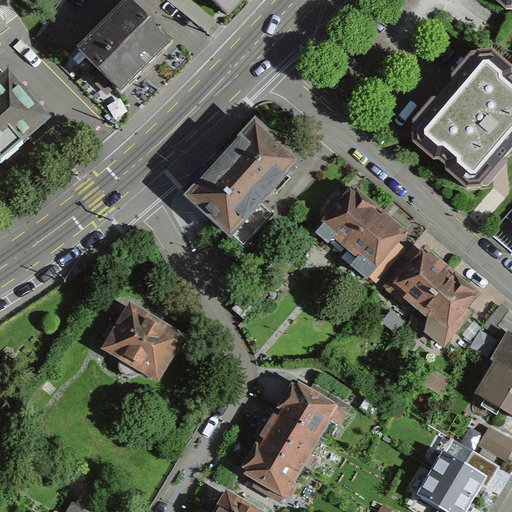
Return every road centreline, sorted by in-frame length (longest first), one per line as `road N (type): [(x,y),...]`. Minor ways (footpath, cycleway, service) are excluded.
road 1 (residential): [(169,511),(230,410),(237,334),(121,175)]
road 2 (residential): [(251,47),(511,276)]
road 3 (secondary): [(121,175),(251,47)]
road 4 (secondary): [(0,268),(121,175)]
